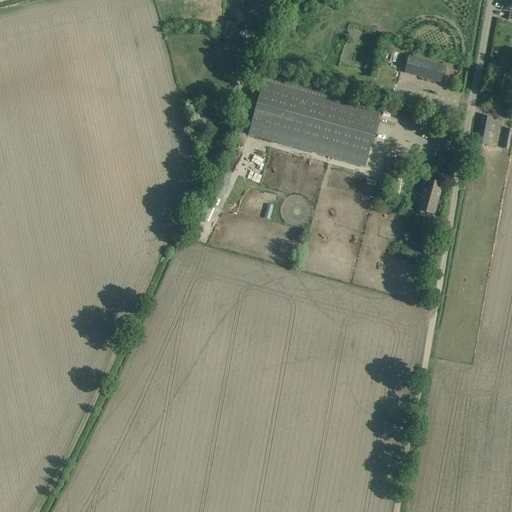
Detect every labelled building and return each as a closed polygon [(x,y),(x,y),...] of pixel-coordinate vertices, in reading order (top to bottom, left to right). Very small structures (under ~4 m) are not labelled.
[(511,0),(504,0),(503,10),(510,12),(508,20),(511,20),(511,0)] [(242,27),(234,23),(227,36),(235,40),(242,27)] [(445,66),(409,57),(404,73),(440,83),(445,66)] [(411,176),(412,176),(427,120),(277,79),(262,135),(263,136),(263,133),(412,174),(411,176)] [(373,86),(362,83),(361,90),(372,92),(373,86)] [(203,115),(194,117),(199,135),(208,133),(203,115)] [(492,118),(482,116),(477,143),(486,145),(492,118)] [(511,131),(506,130),(502,149),(508,150),(511,131)] [(232,173),(222,168),(209,196),(220,201),(232,173)] [(442,185),(426,180),(418,211),(421,212),(420,214),(421,216),(428,218),(430,217),(431,214),(434,215),(442,185)]
